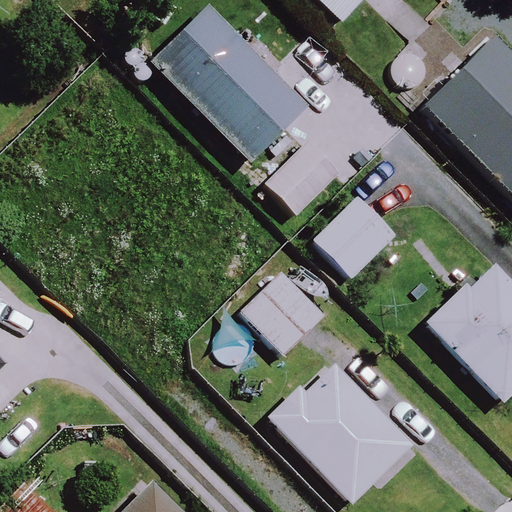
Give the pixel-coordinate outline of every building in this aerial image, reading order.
[(309,0),(335,25),(359,0),(309,0)] [(230,48),(200,16),(143,69),(236,169),(295,116),(261,79),(275,67),(245,35),(230,48)] [(511,70),(485,44),(415,114),(511,212),(511,70)] [(158,190),(120,143),(81,174),(119,221),(158,190)] [(332,178),(301,148),(257,193),(288,223),(332,178)] [(388,239),(350,201),(307,244),(345,283),(388,239)] [(458,298),(455,294),(416,332),(494,410),(511,391),(511,302),(483,273),(458,298)] [(318,319),(276,277),(235,317),(278,359),(318,319)] [(402,451),(324,371),(294,401),(286,394),(256,423),(341,510),(402,451)] [(41,511),(18,489),(0,507),(0,511),(41,511)] [(164,511),(142,489),(118,511),(164,511)]
